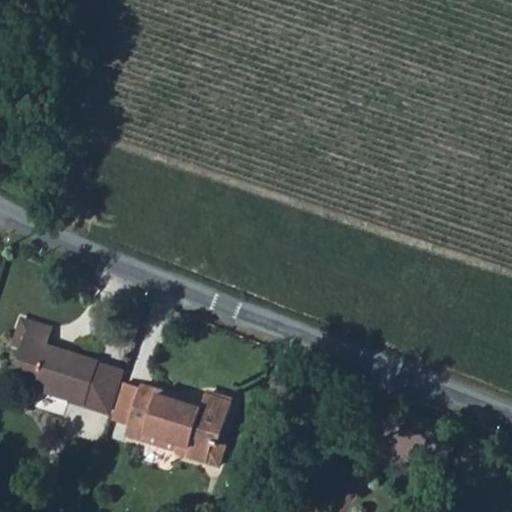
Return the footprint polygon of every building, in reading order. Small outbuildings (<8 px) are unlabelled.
[(81,401),(95,359),(44,341),(49,324),(21,314),(12,339),(23,343),(19,356),(11,376),(65,395),(81,401)] [(123,375),(125,369),(95,359),(81,401),(65,395),(64,400),(109,416),(123,375)] [(141,382),(123,375),(109,416),(127,422),(131,411),(141,382)] [(142,379),(141,382),(131,411),(127,422),(125,427),(144,433),(146,426),(177,437),(176,444),(175,446),(201,454),(207,437),(213,438),(214,433),(216,430),(227,396),(207,389),(203,400),(142,379)] [(146,426),(144,433),(176,444),(177,437),(146,426)] [(220,435),(214,433),(213,438),(207,437),(201,454),(212,458),(220,435)]
